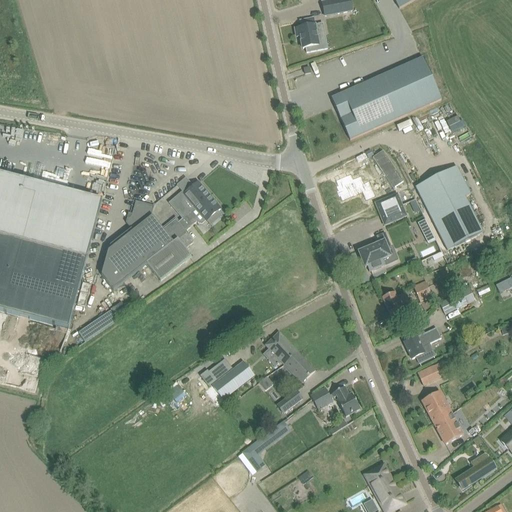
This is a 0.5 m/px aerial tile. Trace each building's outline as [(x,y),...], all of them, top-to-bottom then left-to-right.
[(349,0),(335,0),(321,3),(324,17),(351,12),(349,0)] [(394,0),(399,9),(415,0),(394,0)] [(303,49),(306,49),(307,53),(327,49),(323,24),(315,26),(313,19),(300,21),(302,28),(295,29),(297,38),(300,37),(303,49)] [(350,141),(441,100),(423,59),(332,99),(350,141)] [(382,152),(373,159),(393,188),(403,182),(382,152)] [(456,167),(415,187),(447,251),(483,233),(465,197),(470,194),(456,167)] [(0,236),(86,260),(102,201),(0,174),(0,236)] [(353,174),(337,181),(339,186),(337,186),(344,201),(364,192),(367,200),(376,196),(370,182),(366,184),(363,176),(355,179),(353,174)] [(198,184),(180,199),(180,203),(189,213),(196,208),(209,197),(198,184)] [(397,195),(375,204),(380,215),(402,206),(397,195)] [(190,214),(179,223),(183,230),(185,231),(197,222),(198,224),(202,224),(206,221),(207,221),(220,210),(209,197),(196,208),(189,213),(190,214)] [(178,240),(178,241),(179,240),(187,234),(185,231),(183,230),(179,223),(178,223),(176,220),(163,230),(151,216),(154,205),(153,207),(136,202),(132,215),(129,214),(126,223),(133,232),(108,252),(101,276),(113,291),(114,291),(147,265),(178,240)] [(402,206),(380,215),(384,226),(406,217),(402,206)] [(429,229),(423,232),(426,239),(432,236),(429,229)] [(369,249),(359,253),(365,268),(367,267),(369,272),(385,265),(383,260),(391,257),(387,249),(391,247),(385,233),(376,237),(379,245),(375,246),(374,246),(369,248),(369,249)] [(194,243),(187,234),(179,240),(178,241),(185,250),(194,243)] [(0,311),(59,327),(68,330),(87,260),(86,260),(0,236),(0,311)] [(178,240),(147,265),(160,282),(191,258),(185,250),(178,241),(178,240)] [(505,281),(496,285),(500,292),(509,288),(505,281)] [(426,283),(414,288),(420,303),(432,297),(426,283)] [(475,301),(470,290),(440,305),(445,316),(475,301)] [(396,297),(395,294),(382,299),(390,316),(410,307),(404,294),(396,297)] [(121,303),(111,310),(118,320),(128,313),(121,303)] [(507,327),(500,329),(503,336),(509,334),(507,327)] [(413,340),(404,344),(412,360),(416,358),(419,364),(428,360),(425,354),(422,348),(430,345),(441,340),(436,329),(425,334),(413,340)] [(271,342),(266,346),(268,348),(275,356),(269,362),(274,367),(276,366),(279,364),(278,363),(280,361),(285,366),(298,354),(298,353),(281,335),(272,343),(271,342)] [(298,354),(285,366),(302,384),(315,372),(298,354)] [(206,372),(199,377),(207,388),(230,370),(223,361),(207,374),(206,372)] [(235,370),(212,387),(223,401),(254,377),(243,363),(235,370)] [(433,366),(418,374),(424,387),(439,380),(433,366)] [(266,378),(259,384),(265,391),(272,386),(266,378)] [(504,378),(499,383),(503,388),(508,383),(504,378)] [(345,388),(336,393),(332,396),(336,403),(337,403),(346,418),(360,410),(352,395),(349,396),(345,388)] [(326,389),(310,398),(318,411),(333,403),(326,389)] [(276,406),(283,414),(303,399),(297,390),(276,406)] [(431,398),(422,402),(434,425),(445,445),(463,436),(451,415),(452,415),(440,393),(431,398)] [(283,421),(241,453),(256,473),(266,466),(258,456),(291,431),(283,421)] [(511,432),(501,442),(511,454),(511,432)] [(478,436),(473,440),(477,447),(483,443),(478,436)] [(495,469),(489,459),(456,481),(463,491),(495,469)] [(398,490),(392,480),(391,481),(383,467),(376,471),(374,470),(369,473),(369,475),(366,476),(371,486),(376,483),(381,493),(377,495),(385,511),(392,511),(405,505),(397,491),(398,490)] [(298,477),(304,485),(313,478),(307,471),(298,477)] [(369,511),(378,511),(380,511),(375,500),(365,505),(369,511)]
